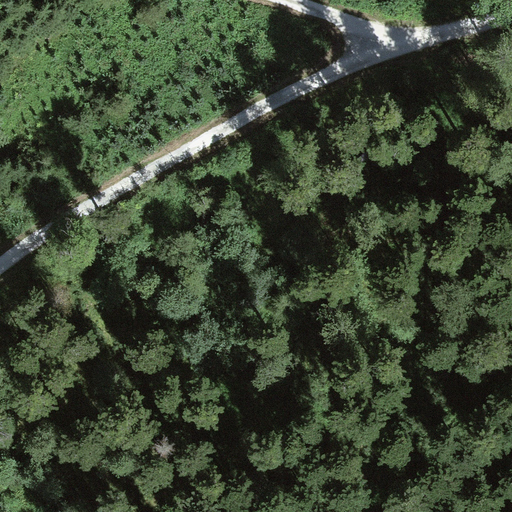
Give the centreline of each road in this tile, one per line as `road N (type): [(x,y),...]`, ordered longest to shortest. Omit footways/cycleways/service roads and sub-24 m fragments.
road 1 (track): [(511,4),(359,61),(138,175),(0,261)]
road 2 (track): [(391,47),(269,0)]
